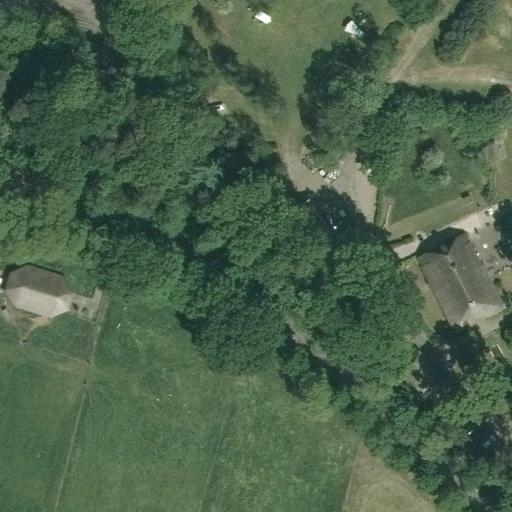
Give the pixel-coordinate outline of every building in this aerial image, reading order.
[(336,244),(305,205),(287,219),(317,258),(336,244)] [(511,253),(511,217),(498,224),(511,253)] [(482,320),(502,310),(465,238),(417,263),(454,334),(470,326),(467,318),(478,312),(482,320)] [(10,274),(5,290),(14,305),(50,316),(66,309),(71,294),(62,279),(26,267),(10,274)] [(420,397),(440,381),(415,349),(396,364),(420,397)]
